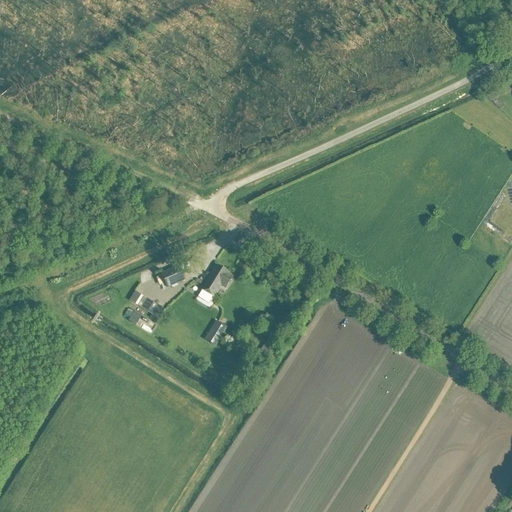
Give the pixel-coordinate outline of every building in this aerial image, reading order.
[(228,275),(220,270),(215,267),(200,291),(213,299),(221,285),(226,288),(231,279),(227,276),(228,275)] [(166,290),(185,282),(178,268),(160,276),(166,290)] [(159,317),(165,308),(136,289),(130,299),(133,302),(124,316),(136,324),(143,314),(137,310),(140,305),(159,317)] [(215,348),(226,330),(216,323),(204,342),(215,348)] [(267,362),(278,344),(269,338),(258,356),(267,362)] [(504,511),(509,511),(511,507),(511,497),(502,511),(504,511)]
